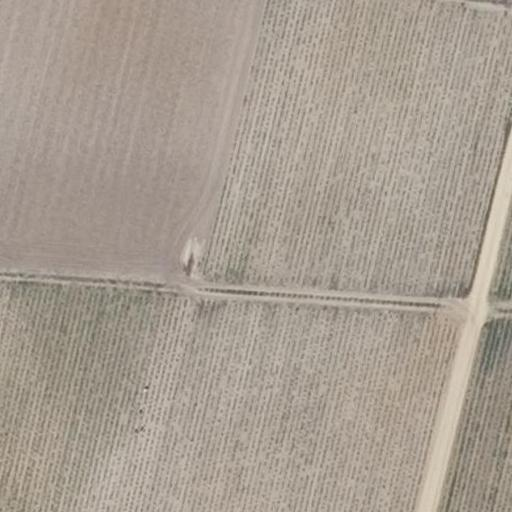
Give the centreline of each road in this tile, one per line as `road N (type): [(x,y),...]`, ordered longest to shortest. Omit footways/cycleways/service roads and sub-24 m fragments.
road 1 (track): [(511,307),(0,273)]
road 2 (track): [(427,511),(511,152)]
